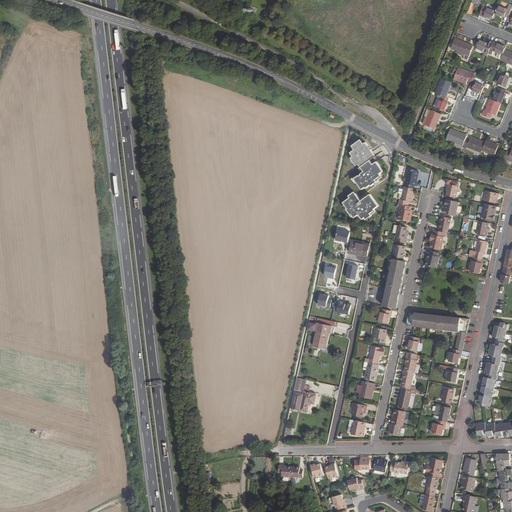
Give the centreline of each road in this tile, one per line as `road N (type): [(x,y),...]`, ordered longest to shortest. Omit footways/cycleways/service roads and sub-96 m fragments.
road 1 (trunk): [(171,511),(109,0)]
road 2 (trunk): [(96,0),(157,511)]
road 3 (tertiary): [(58,0),(245,63),(434,159),(511,183)]
road 4 (residential): [(458,447),(511,201)]
road 5 (residential): [(458,447),(279,450)]
